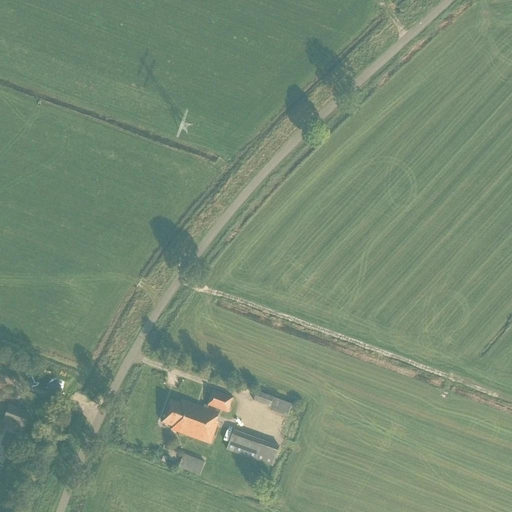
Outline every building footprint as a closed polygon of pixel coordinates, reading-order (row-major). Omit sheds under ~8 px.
[(182,400),(181,404),(171,400),(162,423),(172,427),(171,430),(210,445),(218,423),(216,423),(221,410),(228,413),(233,399),(213,391),(208,406),(207,410),(182,400)] [(254,402),(271,408),(276,410),(275,413),(287,417),(287,415),(288,415),(292,404),(257,392),(254,402)] [(4,417),(0,415),(0,430),(3,431),(6,423),(23,429),(29,414),(8,406),(4,417)] [(271,462),(277,446),(230,429),(224,446),(251,455),(271,462)] [(200,476),(205,463),(184,454),(179,468),(200,476)]
